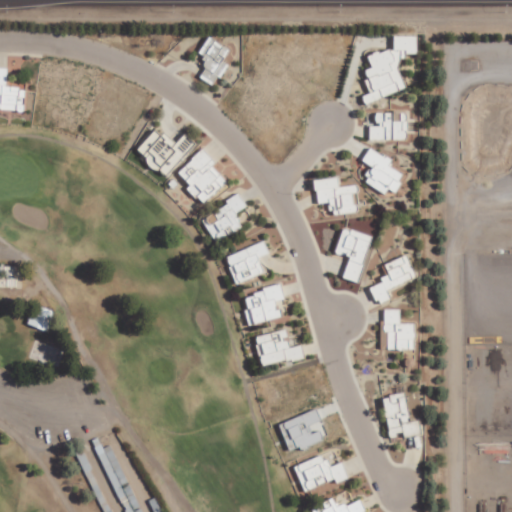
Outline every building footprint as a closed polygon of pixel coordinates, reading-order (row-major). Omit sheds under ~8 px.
[(198,54),(209,60),(199,77),(214,86),(229,63),(224,60),(232,49),(210,35),(198,54)] [(407,88),(401,69),(401,56),(412,53),(419,53),(419,35),(395,35),(395,47),(385,51),(381,51),(369,55),(373,67),(366,69),(368,72),(368,83),(371,92),(364,95),(366,102),(407,88)] [(371,139),(409,139),(408,112),(376,112),(376,124),(371,124),(371,139)] [(198,142),(187,132),(177,143),(159,126),(138,149),(168,176),(198,142)] [(366,182),(386,194),(390,188),(396,191),(406,174),(390,164),(394,159),(372,146),(363,160),(375,168),(366,182)] [(219,162),(205,147),(179,172),(191,185),(188,187),(204,204),(229,180),(215,165),(219,162)] [(319,204),(331,202),(332,215),(360,211),(358,193),(360,193),(359,184),(342,186),(341,176),(316,179),(319,204)] [(202,217),(217,242),(245,227),(237,212),(248,206),(242,195),(202,217)] [(351,257),(344,277),(360,283),(375,236),(345,226),(336,252),(351,257)] [(237,283),(266,272),(261,257),(271,253),(266,240),(226,256),(237,283)] [(383,264),(389,278),(372,284),(379,304),(393,298),(389,288),(418,277),(410,254),(383,264)] [(0,273),(0,275),(15,277),(16,265),(0,264),(0,273)] [(246,293),(249,308),(246,309),(249,324),(285,316),(282,299),(286,298),(283,285),(246,293)] [(56,311),(36,305),(29,324),(49,331),(56,311)] [(417,323),(401,323),(402,309),(384,308),(384,331),(389,331),(389,348),(417,349),(417,323)] [(257,335),(263,365),(305,356),(303,344),(291,347),(289,337),(290,337),(288,329),(257,335)] [(385,396),(392,436),(404,434),(405,436),(423,433),(420,419),(413,421),(408,392),(385,396)] [(280,423),(290,452),(328,437),(317,409),(280,423)] [(305,491),(336,480),(337,482),(350,478),(344,462),(331,466),(327,454),(296,464),(305,491)] [(323,511),(368,511),(363,497),(339,506),(336,497),(312,506),(314,511),(315,511),(322,510),(323,511)]
